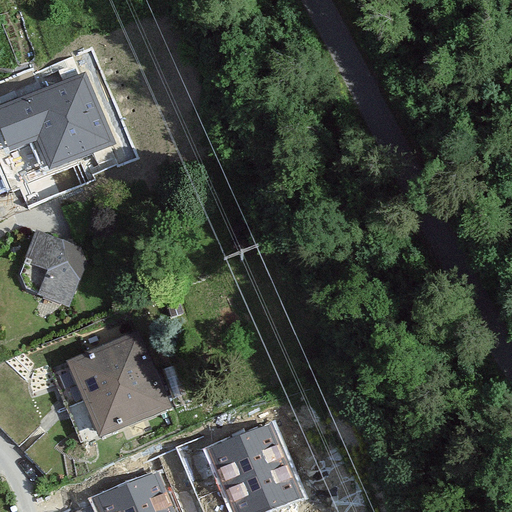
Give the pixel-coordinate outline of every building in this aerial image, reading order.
[(85,75),(0,109),(0,126),(10,151),(38,139),(50,169),(113,143),(85,75)] [(94,254),(39,232),(31,254),(49,275),(40,298),(74,309),(94,254)] [(142,332),(71,361),(103,437),(174,408),(142,332)] [(273,422),(208,449),(233,511),(266,511),(304,496),(273,422)] [(177,511),(161,471),(95,498),(101,511),(177,511)]
